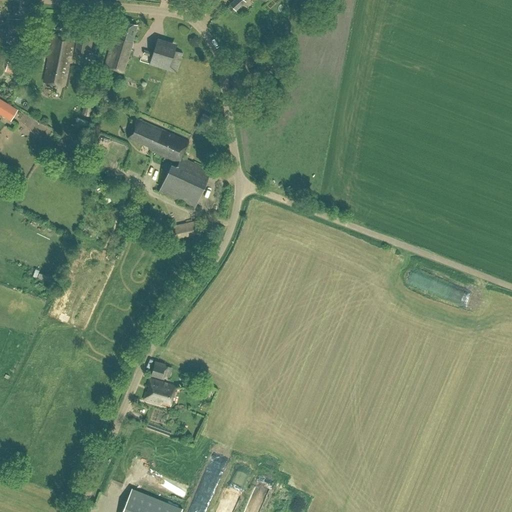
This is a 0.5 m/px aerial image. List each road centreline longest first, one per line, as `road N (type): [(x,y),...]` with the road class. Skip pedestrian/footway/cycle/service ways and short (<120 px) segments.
road 1 (unclassified): [(81,511),(151,351),(224,241),(239,187)]
road 2 (unclassified): [(239,187),(227,99),(203,28),(180,13),(54,0)]
road 3 (unclassified): [(511,286),(239,187)]
